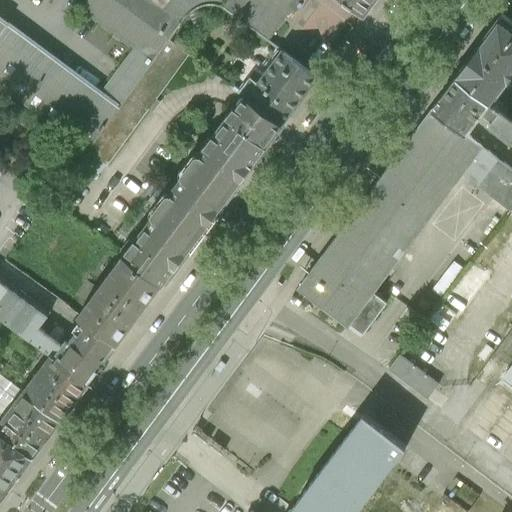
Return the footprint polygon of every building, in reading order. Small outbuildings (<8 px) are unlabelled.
[(88,0),(82,10),(134,48),(153,62),(169,40),(182,23),(150,0),(88,0)] [(150,0),(182,23),(188,14),(194,11),(202,6),(210,5),(216,5),(221,7),(226,0),(150,0)] [(226,0),(221,7),(269,42),(299,0),(226,0)] [(334,0),(362,20),(376,0),(334,0)] [(0,16),(0,86),(87,151),(120,106),(102,93),(9,23),(0,16)] [(511,23),(503,17),(455,80),(492,107),(511,80),(511,23)] [(189,55),(169,40),(153,62),(120,106),(87,151),(107,166),(189,55)] [(134,48),(102,93),(120,106),(153,62),(134,48)] [(284,49),(248,97),(283,124),(320,75),(284,49)] [(481,122),(492,107),(455,80),(432,111),(469,138),(481,122)] [(248,97),(126,258),(161,284),(283,124),(248,97)] [(511,122),(492,107),(481,122),(511,145),(511,122)] [(511,169),(469,138),(432,111),(299,290),(347,326),(350,322),(372,293),(462,173),(511,209),(511,169)] [(79,319),(83,321),(115,345),(161,284),(126,258),(79,319)] [(0,319),(51,358),(57,363),(60,359),(62,357),(58,354),(63,348),(37,328),(46,316),(0,281),(0,319)] [(385,302),(372,293),(350,322),(363,332),(385,302)] [(62,357),(60,359),(88,381),(115,345),(83,321),(63,348),(58,354),(62,357)] [(440,386),(401,356),(390,371),(429,400),(440,386)] [(51,358),(26,391),(61,417),(88,381),(60,359),(57,363),(51,358)] [(511,369),(503,381),(511,387),(511,369)] [(0,425),(26,391),(0,371),(0,425)] [(26,391),(0,425),(0,430),(32,455),(61,417),(26,391)] [(365,414),(293,508),(298,511),(357,511),(407,446),(365,414)] [(0,430),(0,474),(11,483),(32,455),(0,430)] [(0,497),(11,483),(0,474),(0,497)]
